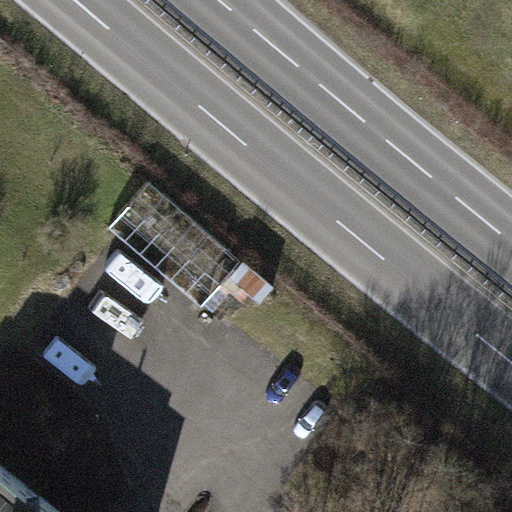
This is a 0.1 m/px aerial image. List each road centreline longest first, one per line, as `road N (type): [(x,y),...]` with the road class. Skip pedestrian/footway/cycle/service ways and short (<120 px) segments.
road 1 (trunk): [(78,0),(511,359)]
road 2 (trunk): [(511,240),(225,0)]
